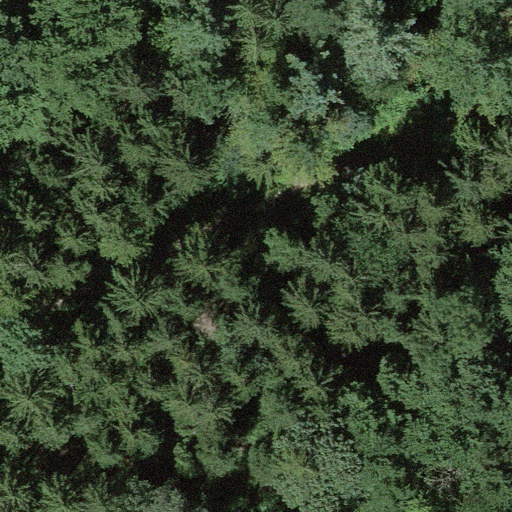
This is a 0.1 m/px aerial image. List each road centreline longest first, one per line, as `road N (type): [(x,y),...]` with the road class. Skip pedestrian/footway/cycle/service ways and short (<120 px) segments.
road 1 (track): [(511,60),(0,331)]
road 2 (track): [(147,0),(0,167)]
